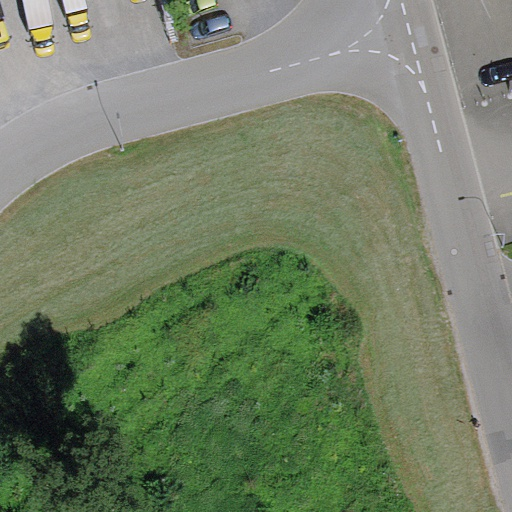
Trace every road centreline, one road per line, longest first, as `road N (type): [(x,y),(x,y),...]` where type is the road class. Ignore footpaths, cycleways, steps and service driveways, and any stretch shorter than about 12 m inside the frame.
road 1 (residential): [(0,168),(59,128),(108,110),(410,37)]
road 2 (residential): [(410,37),(511,414)]
